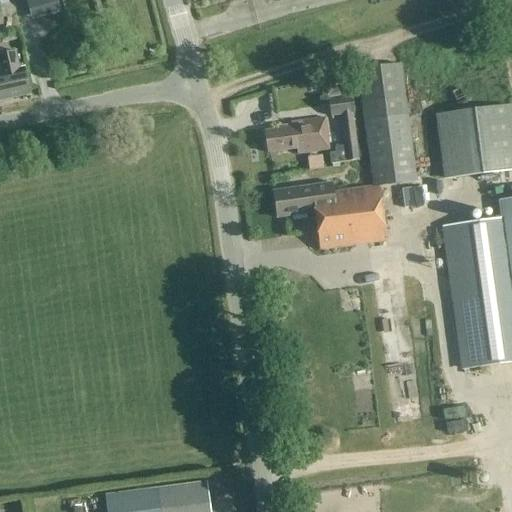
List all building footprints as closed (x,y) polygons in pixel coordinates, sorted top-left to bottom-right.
[(25,0),(28,10),(57,2),(56,0),(25,0)] [(15,54),(0,57),(0,68),(2,76),(0,76),(0,102),(30,96),(24,71),(19,73),(15,54)] [(311,188),(272,193),(276,219),(311,214),(314,214),(319,251),(330,250),(369,245),(385,243),(378,189),(378,188),(416,183),(414,166),(407,116),(400,65),(356,70),(371,176),(372,188),(332,193),(331,185),(316,187),(312,188),(311,188)] [(332,149),(333,154),(329,155),(331,167),(335,166),(360,161),(350,97),(328,99),(330,117),(340,115),(344,137),(343,137),(344,145),(332,149)] [(511,117),(510,107),(434,116),(443,181),(511,171),(511,117)] [(279,131),(264,133),(267,154),(295,150),(296,155),(329,151),(324,120),(301,123),(302,125),(278,128),(279,131)] [(441,228),(461,371),(511,364),(511,200),(498,202),(500,220),(441,228)] [(423,328),(422,303),(406,304),(407,329),(423,328)] [(427,328),(412,331),(425,417),(440,415),(427,328)] [(391,370),(372,370),(373,418),(392,417),(391,370)] [(209,511),(206,483),(156,490),(109,494),(110,511),(209,511)]
